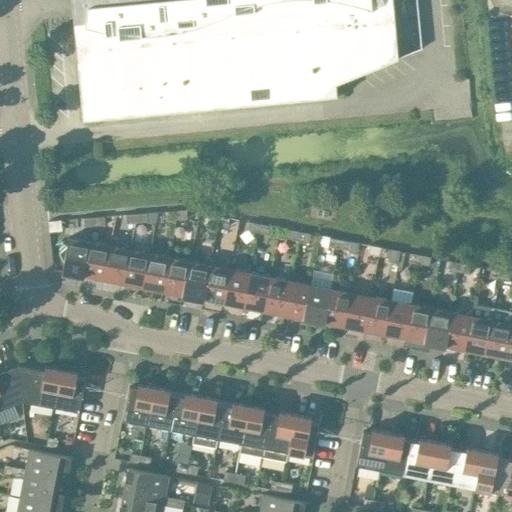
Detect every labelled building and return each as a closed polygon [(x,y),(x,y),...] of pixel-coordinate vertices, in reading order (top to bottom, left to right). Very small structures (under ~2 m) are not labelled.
[(87,0),(88,6),(77,66),(83,120),(337,96),(336,83),(398,58),(392,0),(87,0)] [(177,219),(176,210),(166,211),(166,220),(177,219)] [(187,218),(186,210),(176,210),(177,219),(187,218)] [(147,222),(147,213),(136,214),(137,223),(147,222)] [(137,223),(136,214),(126,215),(127,223),(137,223)] [(217,225),(219,216),(209,214),(207,223),(217,225)] [(105,225),(104,216),(94,217),(95,226),(105,225)] [(227,227),(229,218),(219,216),(217,225),(227,227)] [(95,226),(94,217),(84,218),(85,227),(95,226)] [(258,233),(260,224),(250,222),(248,231),(258,233)] [(268,235),(270,226),(260,224),(258,233),(268,235)] [(298,240),(300,232),(290,230),(288,238),(298,240)] [(308,242),(310,234),(300,232),(298,240),(308,242)] [(83,275),(90,241),(68,237),(67,247),(59,253),(64,262),(62,271),(83,275)] [(338,248),(340,239),(330,238),(328,246),(338,248)] [(348,250),(350,241),(340,239),(338,248),(348,250)] [(103,279),(109,245),(90,241),(83,275),(103,279)] [(123,283),(130,249),(109,245),(103,279),(123,283)] [(378,256),(380,247),(370,245),(368,254),(378,256)] [(389,258),(390,249),(380,247),(378,256),(389,258)] [(143,287),(150,253),(130,249),(123,283),(143,287)] [(163,291),(170,257),(150,253),(143,287),(163,291)] [(419,264),(421,255),(410,253),(409,262),(419,264)] [(429,266),(431,257),(421,255),(419,264),(429,266)] [(183,295),(190,261),(170,257),(163,291),(183,295)] [(203,298),(210,265),(190,261),(183,295),(203,298)] [(459,272),(461,263),(451,261),(449,270),(459,272)] [(469,273),(471,265),(461,263),(459,272),(469,273)] [(223,302),(230,269),(210,265),(203,298),(223,302)] [(244,306),(250,273),(230,269),(223,302),(244,306)] [(499,279),(501,271),(491,269),(489,277),(499,279)] [(509,281),(511,273),(501,271),(499,279),(509,281)] [(264,310),(270,276),(250,273),(244,306),(264,310)] [(284,314),(290,280),(270,276),(264,310),(284,314)] [(304,318),(310,284),(290,280),(284,314),(304,318)] [(324,322),(330,288),(310,284),(304,318),(324,322)] [(344,326),(350,292),(330,288),(324,322),(344,326)] [(364,330),(370,296),(350,292),(344,326),(364,330)] [(384,334),(391,300),(370,296),(364,330),(384,334)] [(404,338),(411,304),(391,300),(384,334),(404,338)] [(424,341),(431,308),(411,304),(404,338),(424,341)] [(444,345),(451,312),(431,308),(424,341),(444,345)] [(505,357),(511,323),(511,318),(511,311),(493,308),(491,319),(485,353),(505,357)] [(464,349),(471,315),(451,312),(444,345),(464,349)] [(464,349),(485,353),(491,319),(471,315),(464,349)] [(0,409),(22,400),(19,365),(0,372),(0,409)] [(54,407),(61,369),(45,366),(44,370),(19,365),(22,400),(54,407)] [(77,372),(61,369),(54,407),(78,411),(85,378),(76,376),(77,372)] [(147,424),(154,387),(138,384),(137,388),(129,386),(122,420),(147,424)] [(170,429),(177,395),(169,394),(170,390),(154,387),(147,424),(170,429)] [(194,433),(201,396),(185,393),(184,397),(177,395),(170,429),(194,433)] [(218,438),(224,404),(216,403),(217,399),(201,396),(194,433),(192,442),(216,447),(218,438)] [(241,443),(248,405),(232,402),(232,406),(224,404),(218,438),(241,443)] [(263,456),(271,413),(263,412),(264,408),(248,405),(241,443),(239,451),(263,456)] [(288,452),(295,414),(279,411),(279,415),(271,413),(263,456),(286,460),(288,452)] [(311,417),(295,414),(288,452),(312,457),(319,423),(310,421),(311,417)] [(381,470),(388,432),(372,429),(371,433),(362,431),(356,465),(381,470)] [(404,474),(411,440),(403,439),(404,435),(388,432),(381,470),(404,474)] [(58,439),(48,437),(46,446),(56,448),(58,439)] [(428,479),(435,441),(419,438),(418,442),(411,440),(404,474),(428,479)] [(451,483),(458,450),(450,448),(451,444),(435,441),(428,479),(451,483)] [(475,488),(482,450),(466,447),(465,451),(458,450),(451,483),(475,488)] [(69,458),(73,459),(75,460),(75,458),(29,449),(25,469),(25,473),(65,481),(69,458)] [(498,492),(505,459),(497,457),(498,453),(482,450),(475,488),(498,492)] [(139,464),(141,455),(131,453),(129,462),(139,464)] [(149,466),(151,457),(141,455),(139,464),(149,466)] [(511,495),(511,460),(505,459),(498,492),(511,495)] [(187,473),(189,464),(178,462),(176,471),(187,473)] [(200,467),(189,464),(187,473),(199,475),(200,467)] [(14,476),(15,467),(6,465),(4,474),(14,476)] [(60,504),(65,481),(25,473),(25,469),(15,467),(14,476),(24,478),(20,497),(60,504)] [(164,496),(168,476),(122,467),(122,469),(128,470),(123,492),(163,500),(163,505),(173,507),(174,498),(164,496)] [(233,482),(235,473),(225,471),(223,480),(233,482)] [(245,475),(235,473),(233,482),(244,484),(245,475)] [(281,491),(282,482),(272,480),(270,489),(281,491)] [(292,484),(282,482),(281,491),(291,493),(292,484)] [(161,511),(163,505),(163,500),(123,492),(119,511),(161,511)] [(301,511),(303,504),(307,504),(309,505),(310,503),(263,494),(259,511),(301,511)] [(58,511),(60,504),(20,497),(16,511),(58,511)] [(184,500),(174,498),(173,507),(182,509),(184,500)] [(373,509),(375,500),(364,498),(363,507),(373,509)] [(383,511),(385,502),(375,500),(373,509),(383,511)]
